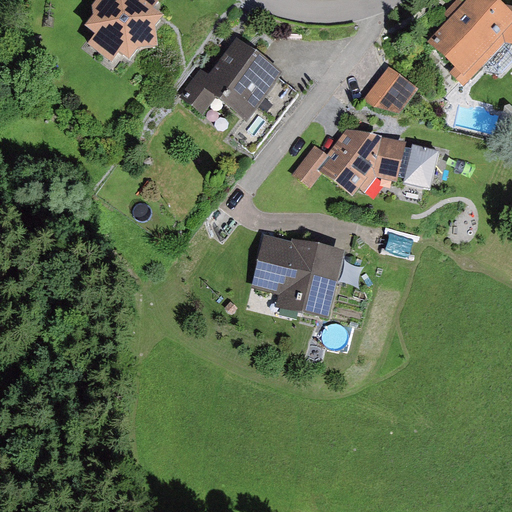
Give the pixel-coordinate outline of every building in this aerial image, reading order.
[(135,65),(145,73),(154,61),(174,60),(171,39),(180,30),(170,21),(176,12),(161,0),(128,0),(129,1),(125,8),(116,9),(108,19),(109,27),(100,38),(110,46),(103,57),(127,75),(135,65)] [(447,46),(474,74),(471,78),(482,88),(511,59),(511,6),(490,1),(447,46)] [(233,99),(264,123),(298,78),(254,45),(229,77),(217,68),(195,96),(221,116),(233,99)] [(364,114),(398,134),(415,104),(382,84),(364,114)] [(406,148),(348,133),(327,158),(315,149),(292,179),(311,192),(322,178),(353,201),(359,193),(365,195),(375,180),(399,184),(406,148)] [(440,157),(412,150),(404,185),(431,192),(440,157)] [(276,310),(329,324),(344,257),(291,242),(291,244),(265,238),(252,291),(279,298),(276,310)]
